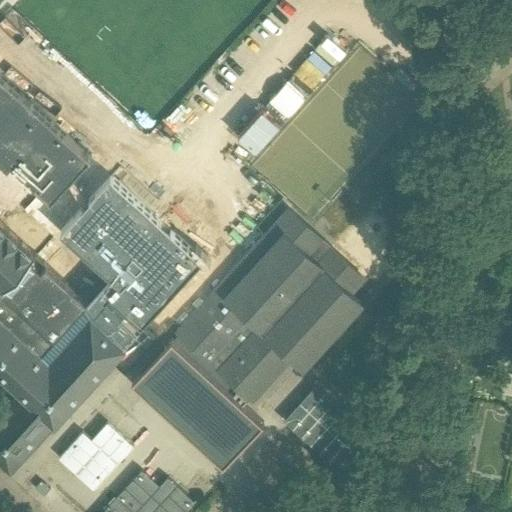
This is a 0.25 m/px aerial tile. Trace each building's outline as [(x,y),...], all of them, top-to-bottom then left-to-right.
[(93,156),(0,71),(0,367),(24,389),(0,415),(0,456),(12,468),(125,344),(93,315),(76,333),(67,326),(90,300),(37,252),(37,253),(0,218),(0,214),(7,207),(13,212),(37,186),(53,201),(93,156)] [(166,236),(157,228),(164,222),(113,175),(63,230),(154,313),(204,259),(172,230),(166,236)] [(331,249),(323,241),(324,240),(291,211),(189,322),(193,325),(187,332),(183,328),(180,332),(212,362),(213,361),(221,369),(220,370),(253,400),(293,357),(304,367),(363,303),(352,293),(365,279),(332,248),(331,249)] [(305,404),(331,428),(347,411),(321,386),(305,404)] [(315,446),(331,428),(305,404),(289,422),(315,446)] [(331,428),(358,453),(374,435),(347,411),(331,428)] [(342,470),(358,453),(331,428),(315,446),(342,470)] [(189,511),(196,504),(169,479),(161,488),(143,472),(107,511),(189,511)]
